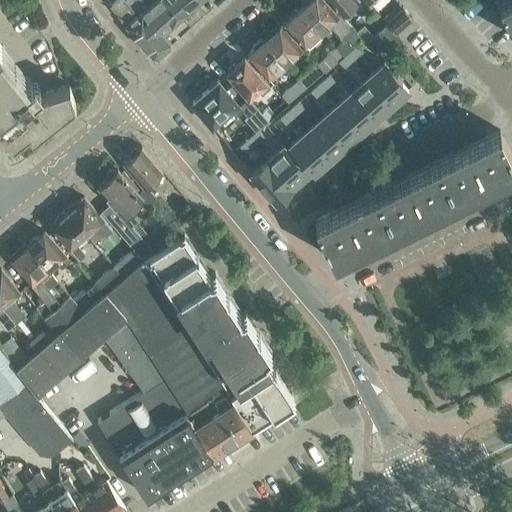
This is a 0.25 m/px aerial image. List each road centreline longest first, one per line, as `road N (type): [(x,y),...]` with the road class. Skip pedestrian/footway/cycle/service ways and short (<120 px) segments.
road 1 (tertiary): [(313,302),(140,95)]
road 2 (residential): [(511,196),(313,302)]
road 3 (residential): [(370,404),(194,511)]
road 4 (tertiary): [(0,211),(140,95)]
road 5 (residential): [(140,95),(249,0)]
road 6 (tertiary): [(140,95),(67,0)]
